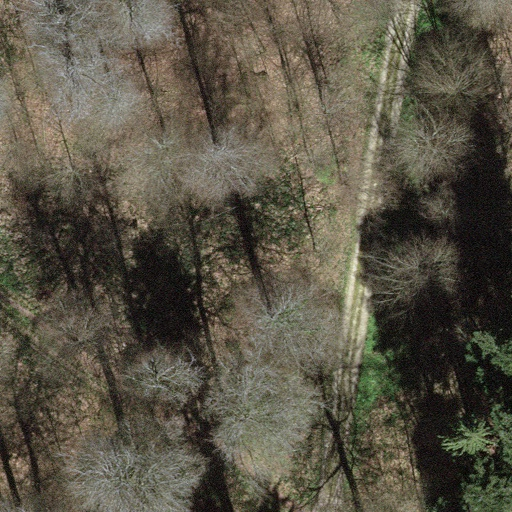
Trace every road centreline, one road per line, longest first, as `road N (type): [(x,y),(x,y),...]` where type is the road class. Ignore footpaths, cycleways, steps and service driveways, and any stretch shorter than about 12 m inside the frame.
road 1 (track): [(406,0),(329,511)]
road 2 (track): [(0,291),(284,511)]
